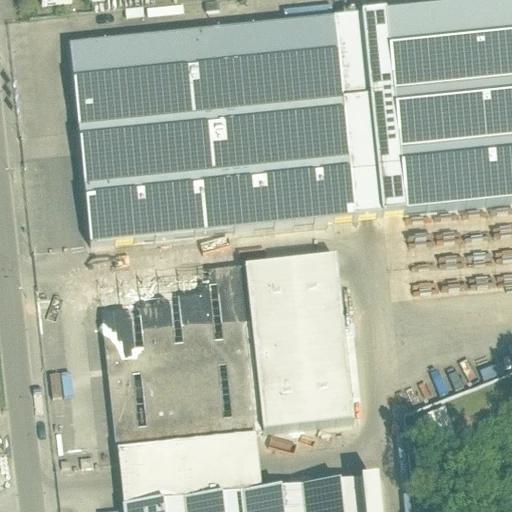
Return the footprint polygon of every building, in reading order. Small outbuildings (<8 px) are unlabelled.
[(39,0),(40,9),(70,6),(69,0),(39,0)] [(380,222),(382,221),(511,208),(511,5),(361,20),(359,21),(332,23),(68,51),(77,134),(89,251),(353,224),(380,222)] [(217,6),(204,7),(205,16),(218,15),(217,6)] [(241,273),(98,289),(116,454),(259,439),(352,429),(334,263),(241,273)] [(453,412),(428,419),(439,454),(463,446),(453,412)] [(361,511),(359,487),(127,511),(361,511)]
